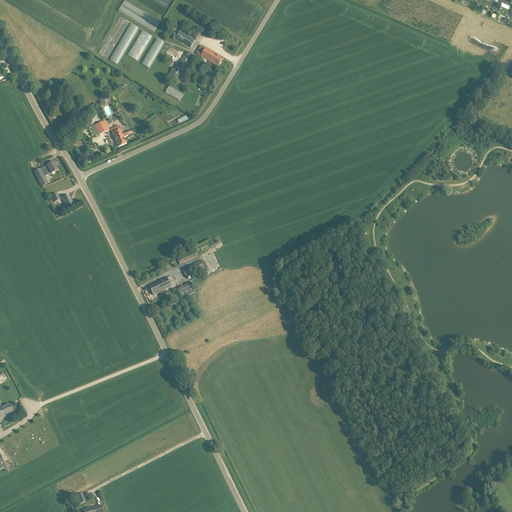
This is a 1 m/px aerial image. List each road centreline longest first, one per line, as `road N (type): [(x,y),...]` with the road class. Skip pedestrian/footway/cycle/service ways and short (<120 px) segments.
road 1 (unclassified): [(79,177),(199,122),(277,0)]
road 2 (unclassified): [(167,353),(79,177)]
road 3 (unclassified): [(246,511),(167,353)]
road 4 (unclassified): [(79,177),(0,39)]
road 5 (unclassified): [(33,403),(167,353)]
road 6 (track): [(95,487),(206,432)]
